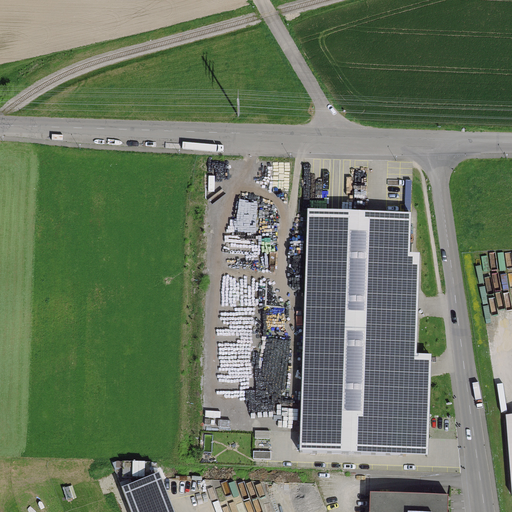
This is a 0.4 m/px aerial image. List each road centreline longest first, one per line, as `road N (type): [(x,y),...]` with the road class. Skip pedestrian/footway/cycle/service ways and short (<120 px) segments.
road 1 (unclassified): [(0,124),(436,143)]
road 2 (unclassified): [(436,143),(485,511)]
road 3 (track): [(334,139),(261,0)]
